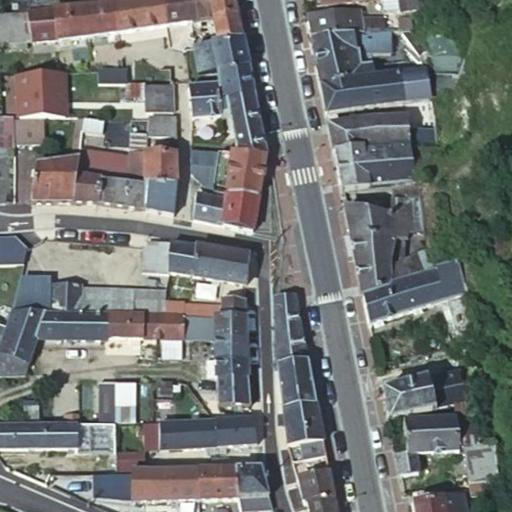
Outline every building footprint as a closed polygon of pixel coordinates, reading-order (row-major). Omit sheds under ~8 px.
[(2,15),(0,0),(0,43),(4,43),(5,50),(26,47),(25,42),(120,34),(116,1),(92,5),(77,8),(77,4),(2,15)] [(80,0),(76,1),(77,4),(77,8),(92,5),(91,0),(80,0)] [(167,27),(162,0),(124,0),(116,1),(120,34),(121,33),(167,27)] [(210,20),(206,0),(162,0),(167,27),(175,26),(193,23),(210,20)] [(231,0),(206,0),(210,20),(213,35),(214,42),(239,37),(236,18),(233,3),(231,0)] [(351,0),(321,0),(323,9),(352,3),(351,0)] [(310,41),(314,41),(362,35),(362,32),(359,8),(353,9),(305,17),(307,29),(310,41)] [(396,20),(397,27),(417,24),(415,11),(401,12),(402,19),(396,20)] [(369,31),(370,30),(381,29),(379,12),(366,14),(369,31)] [(317,60),(323,87),(374,78),(373,64),(360,66),(358,50),(394,44),(392,30),(371,34),(370,30),(369,31),(362,32),(362,35),(314,41),(317,60)] [(242,48),(239,37),(214,42),(190,47),(195,75),(214,71),(245,66),(242,48)] [(406,72),(425,69),(424,67),(417,57),(403,59),(406,72)] [(248,78),(245,66),(214,71),(216,83),(207,84),(210,104),(219,102),(252,97),(248,78)] [(322,103),(325,116),(430,97),(425,69),(406,72),(374,78),(323,87),(319,88),(322,103)] [(142,73),(124,73),(96,74),(96,88),(141,86),(142,73)] [(210,104),(207,84),(187,88),(190,121),(212,118),(210,104)] [(141,88),(141,114),(169,114),(169,88),(141,88)] [(254,107),(252,97),(219,102),(223,116),(226,133),(258,127),(254,107)] [(223,116),(219,102),(210,104),(212,118),(223,116)] [(7,116),(0,115),(0,148),(8,147),(8,144),(8,119),(7,116)] [(329,138),(333,155),(403,143),(403,130),(403,116),(372,118),(327,126),(329,138)] [(66,159),(74,158),(74,151),(75,132),(76,119),(76,117),(67,117),(66,159)] [(146,134),(146,136),(174,136),(174,119),(146,118),(146,134)] [(38,119),(8,119),(8,144),(38,143),(38,119)] [(95,120),(76,119),(75,132),(95,133),(95,120)] [(431,125),(403,130),(403,143),(407,142),(408,149),(433,144),(431,125)] [(226,133),(229,156),(264,159),(258,127),(226,133)] [(118,207),(145,212),(146,152),(146,136),(146,134),(128,134),(127,155),(126,184),(118,207)] [(336,174),(340,190),(388,182),(413,178),(408,149),(407,142),(403,143),(333,155),(336,174)] [(127,155),(74,151),(74,158),(64,203),(91,205),(108,206),(118,207),(126,184),(127,155)] [(145,212),(172,216),(176,183),(175,154),(146,152),(145,212)] [(264,159),(229,156),(191,152),(192,176),(205,189),(218,190),(259,194),(262,171),(264,159)] [(36,202),(64,203),(74,158),(66,159),(32,164),(28,202),(36,202)] [(419,196),(414,178),(413,178),(388,182),(391,201),(419,196)] [(254,224),(259,194),(218,190),(217,199),(195,196),(193,220),(248,229),(254,224)] [(420,230),(428,228),(419,196),(391,201),(393,212),(410,214),(408,238),(394,237),(383,265),(426,252),(420,230)] [(349,237),(360,294),(439,272),(430,235),(428,228),(420,230),(426,252),(383,265),(394,237),(408,238),(410,214),(393,212),(354,206),(343,208),(349,237)] [(6,240),(0,239),(0,267),(11,267),(12,252),(6,240)] [(142,244),(139,244),(139,259),(165,261),(165,243),(142,241),(142,244)] [(165,273),(245,280),(243,251),(165,243),(165,261),(165,273)] [(165,261),(139,259),(138,272),(165,274),(165,273),(165,261)] [(365,319),(366,325),(446,303),(454,333),(477,328),(461,267),(439,272),(360,294),(365,319)] [(9,286),(6,313),(41,313),(45,313),(45,286),(9,286)] [(45,286),(45,313),(46,313),(60,313),(60,287),(45,286)] [(76,287),(60,287),(60,313),(74,314),(75,289),(76,289),(76,287)] [(76,289),(75,289),(74,314),(88,313),(89,289),(76,289)] [(89,289),(88,313),(101,314),(102,289),(89,289)] [(115,290),(102,289),(101,314),(104,314),(115,314),(115,290)] [(129,290),(115,290),(115,314),(129,314),(129,290)] [(161,291),(129,290),(129,314),(131,314),(151,314),(162,314),(162,302),(161,291)] [(212,314),(246,314),(245,296),(218,296),(218,302),(179,302),(179,314),(194,314),(212,314)] [(281,410),(312,403),(306,374),(302,352),(297,330),(293,310),(290,296),(273,299),(270,300),(270,371),(275,371),(281,410)] [(179,302),(162,302),(162,314),(164,314),(176,314),(179,314),(179,302)] [(1,329),(0,332),(0,373),(20,374),(32,343),(40,342),(40,320),(41,313),(6,313),(1,329)] [(60,313),(46,313),(45,313),(41,313),(40,320),(40,342),(103,343),(104,338),(104,314),(101,314),(74,314),(60,313)] [(151,314),(131,314),(129,314),(115,314),(104,314),(104,338),(151,338),(151,314)] [(164,338),(164,314),(162,314),(151,314),(151,338),(164,338)] [(164,338),(176,337),(176,314),(164,314),(164,338)] [(246,335),(246,314),(212,314),(213,336),(246,335)] [(246,335),(213,336),(214,357),(247,355),(246,335)] [(247,355),(214,357),(214,377),(248,376),(247,355)] [(450,405),(460,402),(454,375),(379,388),(381,396),(385,420),(434,411),(435,409),(450,405)] [(232,408),(248,407),(248,376),(214,377),(215,408),(232,408)] [(97,383),(97,421),(134,421),(134,383),(97,383)] [(168,390),(168,387),(153,387),(153,400),(168,399),(168,396),(168,390)] [(450,405),(452,419),(477,417),(472,401),(471,399),(460,402),(450,405)] [(281,410),(283,424),(315,418),(312,403),(281,410)] [(41,419),(41,406),(28,406),(28,419),(41,419)] [(63,416),(63,426),(76,426),(75,416),(63,416)] [(462,450),(467,482),(481,480),(497,477),(494,446),(487,446),(477,417),(452,419),(400,422),(402,452),(392,453),(396,474),(416,473),(414,454),(462,450)] [(291,466),(324,459),(318,433),(315,418),(283,424),(285,445),(291,466)] [(209,425),(148,426),(148,450),(160,450),(159,455),(208,454),(227,454),(258,453),(252,425),(209,425)] [(63,426),(0,427),(0,451),(43,452),(44,444),(64,444),(63,426)] [(76,426),(63,426),(64,444),(87,444),(88,426),(76,426)] [(87,444),(64,444),(44,444),(43,452),(44,458),(88,457),(87,444)] [(141,456),(114,456),(114,471),(142,471),(141,456)] [(305,506),(306,511),(334,511),(328,482),(324,459),(291,466),(300,507),(305,506)] [(195,473),(195,505),(235,505),(235,504),(233,472),(195,473)] [(268,504),(262,472),(233,472),(235,504),(235,505),(268,504)] [(129,473),(128,478),(129,506),(195,505),(195,473),(129,473)] [(128,478),(111,477),(112,500),(129,506),(128,478)] [(481,480),(467,482),(469,495),(483,493),(481,480)] [(463,511),(460,493),(409,501),(410,507),(410,511),(463,511)]
